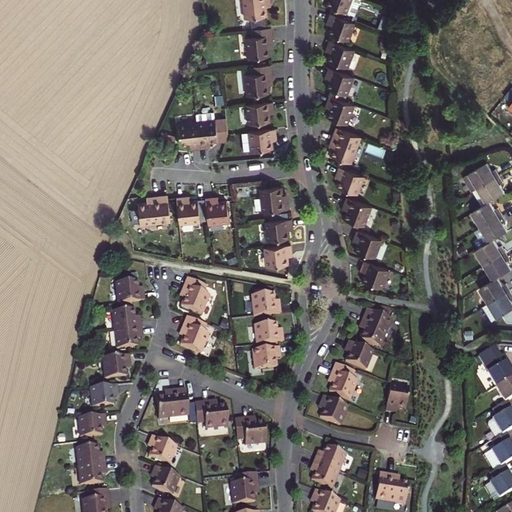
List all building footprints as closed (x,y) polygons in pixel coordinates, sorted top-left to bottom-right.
[(265,1),(269,0),(242,0),(245,18),(267,16),(265,7),(265,1)] [(360,0),(327,0),(326,5),(354,15),(360,0)] [(328,33),(349,41),(355,23),(331,13),(328,20),(330,21),(329,25),(331,25),(328,33)] [(270,42),(273,42),(271,27),(251,29),(252,36),(246,37),(248,58),(270,56),(269,48),(271,47),(270,42)] [(348,68),(355,50),(330,40),(327,48),(329,48),(328,52),(330,52),(327,60),(335,63),(333,67),(340,70),(342,66),(345,67),(348,68)] [(272,80),(270,64),(250,67),(251,74),(245,75),(247,96),(269,93),(268,85),(270,85),(270,80),(272,80)] [(347,95),(354,77),(329,67),(326,75),(328,76),(327,79),(329,79),(326,87),(347,95)] [(327,116),(347,124),(355,104),(330,95),(327,103),(329,104),(327,108),(329,109),(327,116)] [(246,104),(248,124),(270,121),(269,113),(271,113),(271,109),(273,109),(272,102),(246,104)] [(210,142),(226,140),(228,134),(226,118),(197,121),(200,147),(207,147),(207,144),(210,144),(210,142)] [(192,148),(200,147),(197,121),(178,123),(181,145),(188,144),(189,146),(192,146),(192,148)] [(331,155),(351,163),(359,143),(353,141),(355,134),(337,127),(331,142),(333,142),(332,147),(334,148),(331,155)] [(275,128),(249,131),(251,150),(251,151),(273,148),(272,140),(274,140),(274,137),(276,137),(275,128)] [(244,151),(251,150),(249,131),(242,132),(244,151)] [(158,150),(156,155),(166,160),(168,155),(158,150)] [(500,176),(495,169),(492,171),(490,168),(487,163),(470,174),(479,188),(500,176)] [(357,194),(364,176),(339,167),(336,174),(339,175),(337,178),(339,179),(337,186),(357,194)] [(490,202),(505,193),(502,188),(500,184),(504,183),(500,176),(479,188),(488,203),(490,202)] [(262,211),(288,209),(287,201),(282,201),(282,195),(281,186),(259,189),(262,211)] [(482,206),(488,203),(479,188),(473,191),(482,206)] [(141,225),(171,221),(168,195),(153,197),(153,201),(147,202),(138,203),(141,225)] [(200,221),(198,199),(190,200),(190,198),(185,199),(185,196),(177,197),(180,223),(200,221)] [(208,224),(229,222),(227,200),(219,201),(219,199),(214,199),(214,197),(205,198),(208,224)] [(349,225),(358,228),(360,224),(364,226),(371,206),(347,197),(344,204),(346,205),(344,210),(346,211),(344,218),(349,220),(351,221),(349,225)] [(502,215),(498,208),(495,210),(493,207),(490,202),(488,203),(482,206),(473,212),(482,227),(502,215)] [(494,240),(508,231),(505,226),(503,223),(506,221),(502,215),(482,227),(491,242),(494,240)] [(290,226),(293,226),(292,218),(266,221),(268,240),(290,238),(289,230),(291,230),(290,226)] [(482,227),(475,231),(484,246),(491,242),(482,227)] [(355,250),(375,258),(382,240),(357,230),(355,238),(357,238),(355,242),(358,242),(355,250)] [(486,265),(506,252),(502,246),(499,248),(497,245),(494,240),(491,242),(484,246),(477,250),(486,265)] [(266,267),(288,264),(287,256),(289,256),(289,252),(291,252),(290,244),(264,247),(266,267)] [(498,277),(511,269),(508,264),(507,261),(510,259),(506,252),(486,265),(495,280),(498,277)] [(362,280),(382,288),(389,270),(364,260),(362,268),(364,269),(363,272),(365,272),(362,280)] [(501,282),(498,277),(495,280),(481,288),(490,303),(511,290),(507,283),(503,286),(501,282)] [(181,307),(201,315),(209,296),(203,293),(206,286),(187,279),(181,293),(184,294),(182,298),(184,299),(181,307)] [(118,304),(144,301),(143,293),(141,293),(140,288),(138,288),(137,280),(115,283),(118,304)] [(478,300),(482,307),(484,306),(490,303),(481,288),(476,291),(481,299),(478,300)] [(253,317),(279,314),(279,306),(276,306),(276,301),(274,301),(273,293),(264,294),(263,290),(254,291),(254,296),(251,296),(253,317)] [(511,321),(511,299),(511,298),(511,292),(511,290),(490,303),(499,318),(503,315),(507,322),(511,321)] [(484,306),(492,321),(499,318),(490,303),(484,306)] [(114,331),(140,328),(139,320),(137,320),(137,317),(135,318),(134,309),(128,310),(125,311),(125,306),(117,307),(118,311),(112,312),(114,331)] [(359,340),(379,348),(388,327),(391,320),(367,310),(361,324),(365,325),(363,330),(359,340)] [(180,345),(200,353),(208,334),(202,332),(205,325),(187,317),(181,331),(183,332),(181,337),(183,338),(180,345)] [(254,326),(256,345),(282,342),(281,334),(279,334),(278,331),(276,331),(275,323),(254,326)] [(114,331),(116,349),(138,347),(137,339),(139,339),(139,335),(141,335),(140,328),(114,331)] [(345,362),(365,370),(373,352),(348,342),(345,349),(347,350),(346,353),(348,354),(345,362)] [(499,356),(494,347),(488,350),(493,360),(499,356)] [(254,370),(275,367),(275,359),(277,359),(277,356),(279,355),(278,348),(252,350),(254,370)] [(495,388),(511,377),(511,369),(508,371),(504,363),(507,361),(503,354),(499,356),(493,360),(488,350),(478,356),(488,372),(486,373),(495,388)] [(104,379),(126,377),(125,369),(127,369),(127,364),(129,364),(128,355),(102,358),(104,379)] [(328,392),(349,401),(356,381),(351,379),(354,372),(335,364),(329,379),(331,379),(330,384),(331,385),(328,392)] [(506,401),(511,397),(511,377),(495,388),(504,403),(506,401)] [(397,408),(405,410),(408,388),(389,385),(385,411),(393,412),(393,410),(396,411),(397,408)] [(116,394),(115,386),(96,388),(89,388),(91,408),(113,406),(112,398),(114,397),(114,394),(116,394)] [(168,418),(188,416),(185,390),(170,391),(170,396),(165,397),(155,397),(158,421),(168,419),(168,418)] [(319,418),(339,426),(347,407),(323,397),(320,404),(322,405),(320,410),(322,411),(319,418)] [(505,433),(511,428),(511,414),(509,410),(511,408),(506,401),(504,403),(491,410),(496,417),(491,420),(500,436),(505,433)] [(194,406),(197,426),(204,426),(205,432),(228,429),(225,408),(216,409),(211,409),(210,405),(194,406)] [(80,438),(102,435),(101,428),(103,427),(103,424),(105,424),(104,415),(78,418),(80,438)] [(244,445),(265,443),(263,422),(255,423),(255,420),(250,421),(249,419),(234,420),(236,440),(244,439),(244,445)] [(504,464),(511,459),(511,448),(507,441),(509,440),(505,433),(500,436),(490,442),(495,449),(490,452),(499,467),(504,464)] [(149,457),(169,465),(176,447),(152,437),(149,444),(151,445),(149,448),(152,449),(149,457)] [(101,453),(98,454),(98,446),(76,448),(78,467),(104,464),(103,456),(101,457),(101,453)] [(338,472),(345,455),(325,446),(322,454),(320,453),(319,456),(317,455),(314,462),(338,472)] [(493,471),(499,467),(490,452),(483,455),(493,471)] [(312,472),(314,474),(311,481),(331,489),(338,472),(314,462),(311,469),(313,470),(312,472)] [(96,484),(102,483),(101,475),(103,475),(102,472),(105,472),(104,464),(78,467),(80,486),(87,485),(96,484)] [(494,480),(489,483),(499,499),(511,490),(511,482),(510,479),(506,473),(508,471),(504,464),(499,467),(493,471),(490,473),(494,480)] [(163,492),(172,495),(179,477),(155,467),(152,475),(154,475),(152,479),(154,480),(151,487),(158,490),(163,492)] [(233,504),(254,502),(253,494),(256,494),(255,489),(257,489),(256,473),(236,476),(237,483),(230,484),(233,504)] [(394,504),(404,506),(408,483),(399,481),(393,480),(394,476),(379,474),(375,500),(394,503),(394,504)] [(109,506),(108,497),(107,490),(87,492),(88,500),(82,500),(83,511),(104,511),(105,511),(107,511),(106,506),(109,506)] [(311,511),(334,511),(339,501),(315,491),(312,498),(314,499),(312,504),(314,505),(311,511)] [(157,511),(181,511),(183,509),(158,499),(155,507),(157,508),(156,511),(158,511),(157,511)] [(337,511),(343,511),(347,505),(342,503),(337,511)]
